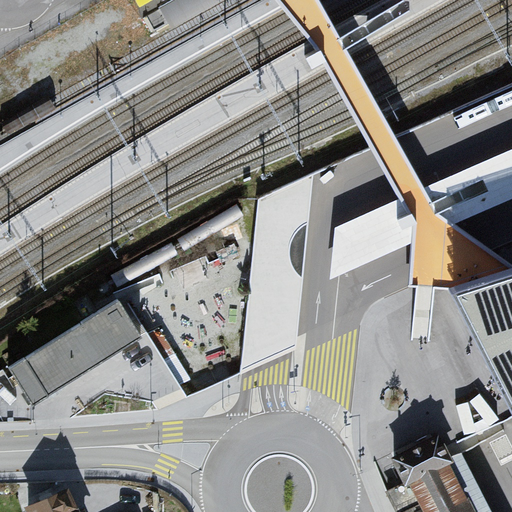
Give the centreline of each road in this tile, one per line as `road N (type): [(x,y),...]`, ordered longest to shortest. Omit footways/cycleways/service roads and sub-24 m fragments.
road 1 (tertiary): [(228,462),(174,448),(0,450)]
road 2 (tertiary): [(331,511),(336,479),(322,450),(296,433),(266,432)]
